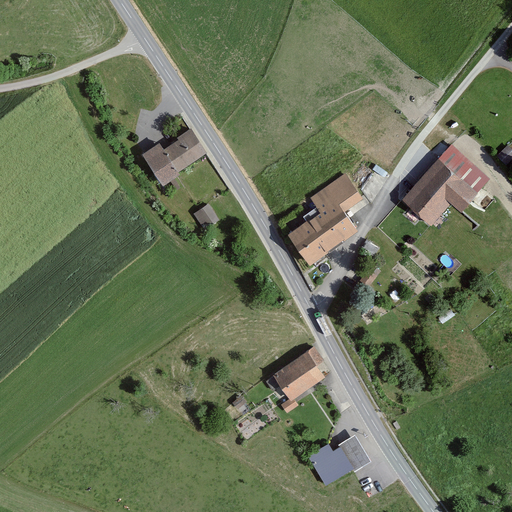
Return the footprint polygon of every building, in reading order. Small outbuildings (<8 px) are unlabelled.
[(195,129),(172,144),(188,167),(211,152),(195,129)] [(165,142),(148,153),(168,184),(185,173),(165,142)] [(511,145),(510,144),(499,154),(509,164),(511,160),(511,145)] [(442,157),(405,199),(432,222),(452,200),(462,209),(479,190),(442,157)] [(364,197),(346,173),(310,198),(320,211),(287,233),(309,264),(358,230),(344,211),(364,197)] [(211,201),(195,211),(206,227),(221,217),(211,201)] [(381,246),(372,240),(366,251),(375,256),(381,246)] [(380,270),(372,264),(360,281),(369,287),(380,270)] [(327,359),(317,345),(275,373),(291,396),(327,372),(320,363),(327,359)] [(299,404),(294,396),(283,404),(289,411),(299,404)] [(398,420),(393,424),(397,430),(402,427),(398,420)] [(356,467),(342,445),(334,449),(329,441),(308,454),(326,485),(356,467)]
